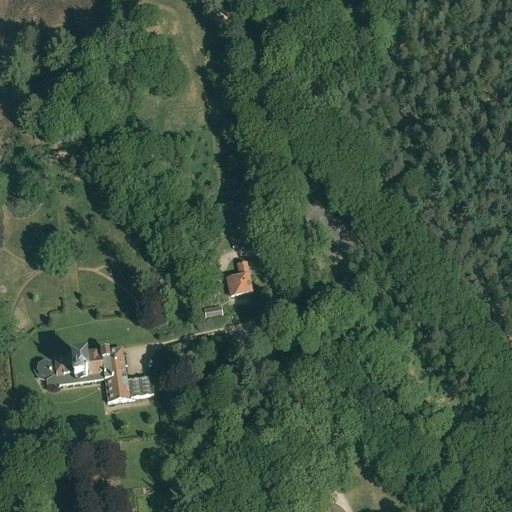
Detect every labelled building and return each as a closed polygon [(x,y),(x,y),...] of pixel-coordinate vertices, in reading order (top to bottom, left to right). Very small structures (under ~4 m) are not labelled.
[(249,276),(246,264),(238,266),(240,278),(249,276)] [(208,296),(219,294),(213,269),(203,271),(208,296)] [(240,278),(228,280),(231,297),(252,293),(249,276),(240,278)] [(206,321),(222,318),(220,308),(205,311),(206,321)] [(126,382),(122,350),(55,359),(56,361),(52,362),(50,366),(46,365),(42,366),(39,369),(38,372),(40,375),(42,377),(45,378),(47,389),(104,381),(107,405),(135,401),(134,399),(153,397),(151,379),(126,382)]
